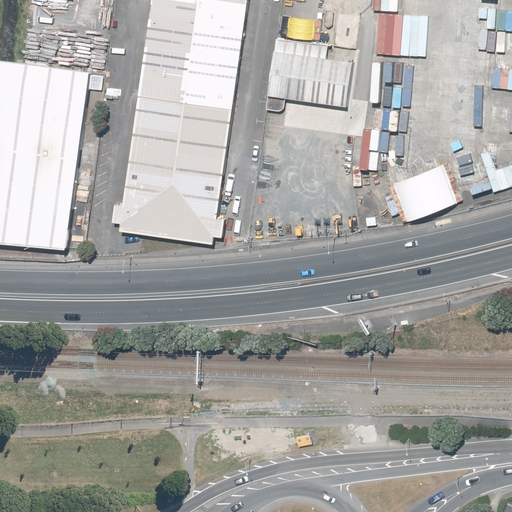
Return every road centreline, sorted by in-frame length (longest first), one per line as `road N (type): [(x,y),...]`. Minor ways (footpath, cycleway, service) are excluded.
road 1 (trunk): [(0,280),(262,273),(511,226)]
road 2 (trunk): [(511,257),(296,300),(0,310)]
road 3 (trunk): [(181,511),(234,482),(309,463),(511,451)]
road 4 (secondary): [(290,485),(511,455)]
